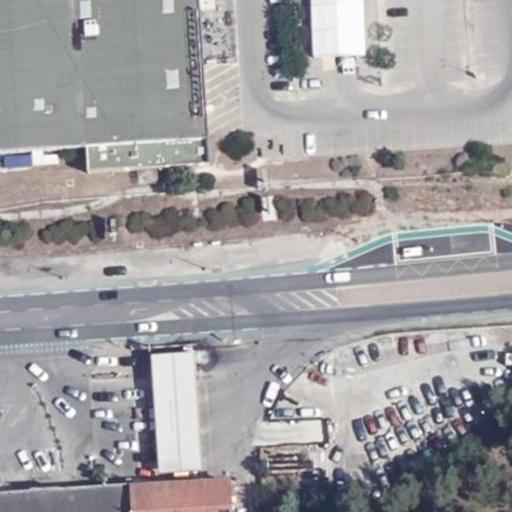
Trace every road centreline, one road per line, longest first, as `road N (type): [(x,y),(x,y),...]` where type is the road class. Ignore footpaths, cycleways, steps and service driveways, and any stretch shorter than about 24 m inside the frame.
road 1 (secondary): [(511,259),(0,303)]
road 2 (secondary): [(0,337),(511,298)]
